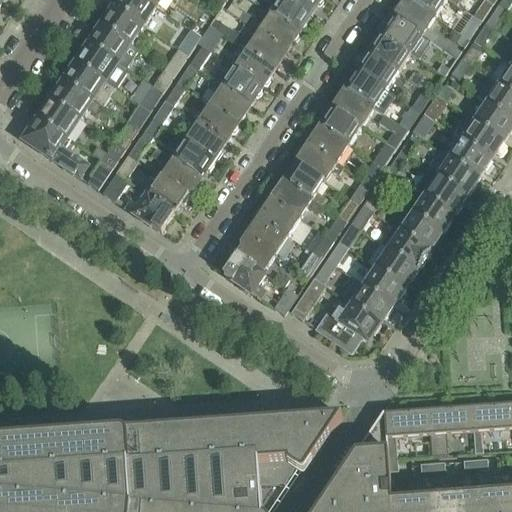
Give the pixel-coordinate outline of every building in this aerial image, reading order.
[(158,11),(142,0),(117,0),(115,4),(116,8),(115,9),(145,29),(158,11)] [(165,0),(142,0),(158,11),(165,0)] [(312,17),(286,0),(272,0),(280,5),(272,17),(300,35),(301,33),(304,33),(307,29),(306,26),(312,17)] [(286,0),(312,17),(317,9),(321,8),(324,4),(323,1),(323,0),(286,0)] [(435,20),(447,2),(443,0),(406,0),(406,1),(435,20)] [(443,0),(447,2),(456,8),(461,0),(443,0)] [(506,14),(511,4),(511,0),(503,0),(498,8),(506,14)] [(427,32),(435,20),(406,1),(399,11),(401,13),(396,21),(422,38),(423,38),(432,44),(433,45),(456,61),(461,54),(427,32)] [(486,1),(473,20),(481,25),(493,6),(486,1)] [(300,35),(272,17),(265,28),(244,13),(243,14),(231,6),(227,12),(260,35),(287,54),(293,45),(297,45),(299,41),(298,37),(300,35)] [(494,31),(506,14),(498,8),(486,26),(494,31)] [(145,29),(115,9),(110,16),(106,17),(102,22),(103,26),(103,28),(133,48),(145,29)] [(201,40),(212,25),(199,17),(193,27),(183,20),(185,18),(170,9),(168,12),(165,10),(162,14),(180,25),(180,26),(191,33),(201,40)] [(385,37),(383,39),(410,57),(419,63),(432,44),(423,38),(422,38),(396,21),(390,29),(387,30),(384,34),(385,37)] [(287,54),(260,35),(253,46),(222,25),(217,33),(227,39),(227,40),(237,46),(248,53),(275,72),(287,54)] [(139,52),(133,48),(103,28),(97,36),(94,34),(88,43),(91,45),(90,47),(126,72),(139,52)] [(189,58),(197,46),(201,40),(191,33),(178,51),(189,58)] [(398,75),(410,57),(383,39),(382,41),(379,41),(376,45),(377,49),(371,57),(398,75)] [(233,53),(237,46),(227,40),(222,47),(233,53)] [(486,52),(473,44),(461,63),(469,68),(473,71),(486,52)] [(129,73),(126,72),(90,47),(84,55),(82,53),(76,63),(78,64),(77,65),(116,92),(129,73)] [(198,73),(210,55),(201,49),(189,67),(197,73),(198,73)] [(176,77),(189,58),(178,51),(165,70),(176,77)] [(275,72),(248,53),(235,72),(262,90),(264,88),(267,88),(271,82),(270,79),(275,72)] [(385,94),(398,75),(371,57),(365,66),(362,66),(359,70),(360,74),(359,76),(385,94)] [(446,61),(436,75),(444,80),(453,66),(446,61)] [(459,83),(469,68),(461,63),(451,77),(459,83)] [(116,92),(77,65),(71,74),(69,72),(63,81),(65,83),(64,85),(102,110),(110,99),(121,106),(126,98),(116,92)] [(185,91),(197,73),(189,67),(177,86),(185,91)] [(163,96),(176,77),(165,70),(152,89),(163,96)] [(511,70),(499,89),(511,97),(511,70)] [(262,90),(235,72),(228,83),(217,75),(212,83),(250,108),(255,100),(259,100),(262,96),(261,92),(262,90)] [(424,82),(413,75),(408,82),(419,89),(424,82)] [(353,86),(347,94),(373,112),(382,118),(394,100),(385,94),(359,76),(358,77),(354,77),(351,82),(353,86)] [(511,97),(499,89),(488,82),(477,99),(488,106),(486,107),(511,124),(511,97)] [(250,108),(212,83),(208,90),(219,97),(211,109),(238,127),(239,125),(242,125),(245,121),(244,117),(250,108)] [(102,110),(64,85),(58,93),(54,94),(51,99),(52,103),(82,124),(89,112),(97,118),(102,110)] [(150,115),(163,96),(152,89),(145,85),(132,103),(150,115)] [(173,110),(173,109),(185,91),(177,86),(165,104),(173,110)] [(445,105),(453,93),(445,88),(436,100),(443,105),(444,104),(445,105)] [(419,116),(431,97),(423,92),(411,111),(419,116)] [(347,94),(335,113),(361,130),(368,120),(401,142),(406,134),(382,118),(373,112),(347,94)] [(436,100),(429,111),(436,116),(443,105),(436,100)] [(82,124),(52,103),(46,112),(41,113),(39,117),(39,121),(39,122),(69,143),(82,124)] [(511,124),(486,107),(474,125),(502,144),(508,136),(510,137),(511,134),(511,124)] [(161,109),(153,122),(161,128),(171,115),(161,109)] [(238,127),(211,109),(204,119),(193,113),(189,120),(226,145),(231,137),(235,137),(237,133),(236,129),(238,127)] [(410,131),(419,116),(411,111),(402,125),(410,131)] [(348,149),(361,130),(335,113),(329,121),(325,121),(322,126),(323,129),(322,131),(348,149)] [(435,125),(424,118),(412,136),(423,143),(435,125)] [(226,145),(189,120),(184,127),(194,133),(186,145),(216,165),(223,155),(220,153),(226,145)] [(69,143),(39,122),(24,144),(80,182),(89,168),(64,151),(69,143)] [(161,128),(153,122),(140,141),(148,147),(161,128)] [(498,156),(504,146),(502,145),(502,144),(474,125),(467,135),(458,130),(453,137),(462,143),(462,144),(490,163),(496,154),(498,156)] [(125,153),(138,134),(128,127),(115,146),(125,153)] [(348,149),(322,131),(321,133),(317,133),(314,137),(315,141),(310,149),(336,166),(348,149)] [(136,164),(148,147),(140,141),(128,159),(138,166),(138,165),(136,164)] [(407,160),(416,146),(408,141),(399,155),(407,160)] [(462,144),(450,160),(449,162),(478,181),(483,173),(485,174),(492,164),(490,163),(462,144)] [(216,165),(186,145),(175,162),(174,164),(201,182),(206,174),(209,176),(216,165)] [(112,172),(125,153),(115,146),(102,165),(112,172)] [(382,171),(395,152),(385,146),(373,165),(382,171)] [(343,171),(336,167),(336,166),(310,149),(304,158),(300,158),(297,162),(299,166),(298,167),(324,185),(332,173),(339,177),(343,171)] [(174,164),(175,162),(156,151),(151,159),(168,170),(161,181),(162,181),(162,182),(191,202),(198,191),(196,189),(201,182),(174,164)] [(449,162),(450,160),(440,154),(427,174),(465,200),(467,197),(469,199),(475,189),(473,188),(478,181),(449,162)] [(396,177),(407,160),(399,155),(388,172),(396,177)] [(126,184),(138,166),(128,159),(116,178),(128,186),(128,185),(126,184)] [(98,194),(112,172),(102,165),(87,187),(98,194)] [(371,189),(382,171),(373,165),(361,182),(371,189)] [(317,196),(324,185),(298,167),(296,169),(293,169),(290,173),(291,177),(285,186),(321,210),(327,202),(317,196)] [(465,200),(427,174),(415,191),(425,198),(453,218),(454,216),(457,217),(463,207),(461,206),(465,200)] [(115,206),(128,186),(116,178),(102,198),(115,206)] [(191,202),(162,182),(155,192),(145,185),(140,192),(144,195),(143,196),(176,218),(182,210),(184,212),(191,202)] [(404,183),(399,191),(410,198),(415,191),(404,183)] [(321,210),(285,186),(280,193),(278,192),(271,202),(300,222),(308,210),(317,216),(321,210)] [(358,208),(369,192),(360,187),(350,202),(358,208)] [(373,215),(385,197),(376,190),(362,210),(372,217),(373,215)] [(176,218),(143,196),(136,208),(130,204),(125,213),(162,237),(174,219),(175,220),(176,218),(176,219),(176,218)] [(453,218),(425,198),(413,217),(441,236),(442,234),(444,236),(450,226),(448,225),(453,218)] [(266,214),(260,222),(287,240),(295,246),(296,246),(308,228),(300,222),(271,202),(264,213),(266,214)] [(358,208),(350,202),(338,219),(346,225),(358,208)] [(358,216),(351,227),(361,233),(372,217),(362,210),(358,216)] [(413,217),(401,234),(400,235),(431,256),(432,255),(431,255),(438,244),(436,243),(441,236),(413,217)] [(338,219),(331,230),(339,235),(346,225),(338,219)] [(275,259),(287,240),(260,222),(255,230),(253,228),(246,239),(275,259)] [(350,252),(362,234),(361,233),(351,227),(339,245),(348,251),(350,252)] [(400,235),(401,234),(393,228),(381,247),(389,252),(388,253),(419,273),(431,256),(400,235)] [(275,259),(246,239),(239,249),(241,251),(236,258),(267,279),(269,276),(265,274),(275,259)] [(329,251),(321,245),(313,257),(321,263),(329,251)] [(335,271),(348,251),(339,245),(326,265),(335,271)] [(419,273),(388,253),(376,271),(404,290),(410,282),(412,284),(419,273)] [(300,274),(309,280),(321,263),(312,256),(300,274)] [(267,279),(236,258),(236,259),(236,261),(224,279),(259,303),(265,294),(259,290),(267,279)] [(323,288),(323,287),(335,271),(326,265),(314,283),(323,288)] [(404,290),(376,271),(363,290),(392,309),(397,301),(399,302),(406,293),(404,291),(404,290)] [(289,282),(278,275),(273,283),(284,290),(289,282)] [(303,324),(325,290),(326,289),(323,287),(323,288),(314,283),(292,317),(303,324)] [(392,309),(363,290),(355,284),(343,302),(346,304),(380,327),(385,319),(387,320),(393,311),(391,309),(392,309)] [(284,319),(297,298),(287,291),(273,312),(284,319)] [(380,327),(346,304),(334,322),(327,318),(316,335),(337,348),(339,345),(343,348),(341,351),(351,358),(361,342),(366,346),(372,337),(375,338),(381,329),(379,327),(380,327)] [(511,511),(511,407),(472,410),(429,414),(385,417),(384,417),(382,417),(342,419),(0,443),(0,511),(511,511)]
